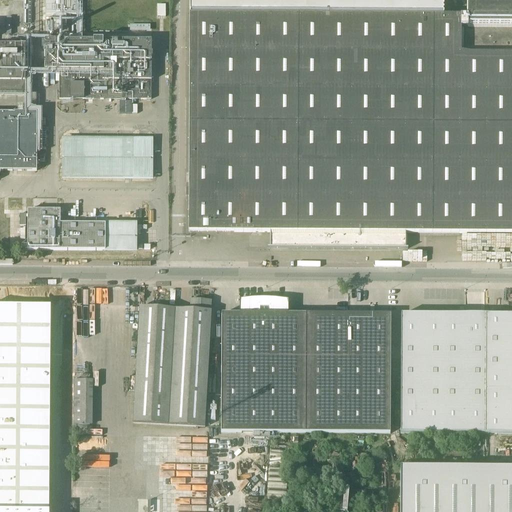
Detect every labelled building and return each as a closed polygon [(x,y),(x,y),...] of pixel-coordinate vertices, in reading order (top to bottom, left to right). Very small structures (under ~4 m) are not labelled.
[(75,15),(75,0),(44,0),(45,14),(55,15),(55,27),(60,33),(65,27),(65,15),(75,15)] [(511,0),(466,0),(466,17),(461,17),(461,16),(444,16),(443,0),(189,0),(190,15),(188,232),(271,232),(271,248),(270,248),(405,249),(405,248),(405,233),(511,233),(511,0)] [(162,17),(162,5),(153,5),(153,17),(162,17)] [(24,26),(25,41),(33,40),(32,26),(24,26)] [(151,41),(45,41),(45,71),(59,71),(59,99),(151,99),(151,41)] [(0,94),(25,94),(25,83),(25,46),(0,45),(0,94)] [(0,112),(0,173),(1,171),(37,171),(37,113),(0,112)] [(62,138),(62,180),(133,180),(152,181),(152,138),(62,138)] [(60,211),(28,211),(27,251),(135,251),(135,224),(60,224),(60,211)] [(221,314),(220,433),(390,435),(391,315),(288,314),(288,301),(274,299),(264,299),(253,299),(239,300),(239,314),(221,314)] [(140,308),(133,424),(204,428),(211,312),(210,312),(211,301),(190,300),(190,310),(140,308)] [(0,306),(0,511),(48,511),(51,307),(0,306)] [(401,315),(401,435),(511,434),(511,315),(484,315),(401,315)] [(70,383),(69,437),(97,437),(97,430),(86,429),(88,384),(70,383)] [(143,451),(142,511),(183,511),(184,451),(143,451)] [(511,511),(511,468),(400,468),(399,511),(511,511)]
